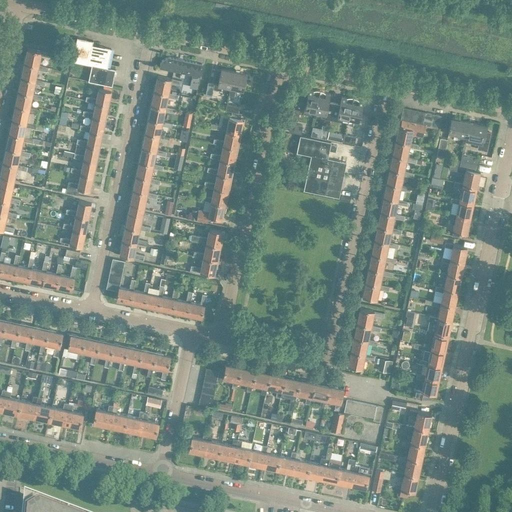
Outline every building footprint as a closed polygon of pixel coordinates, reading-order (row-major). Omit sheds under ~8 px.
[(91,45),(92,45),(93,41),(77,37),(72,61),(87,64),(91,45)] [(107,68),(111,49),(92,45),(91,45),(87,64),(91,65),(107,68)] [(27,48),(24,63),(38,65),(40,55),(50,57),(51,53),(27,48)] [(199,76),(199,77),(202,64),(167,57),(160,61),(159,68),(191,75),(199,76)] [(38,65),(24,63),(21,77),(35,79),(37,69),(47,72),(48,68),(38,65)] [(88,81),(111,86),(115,70),(107,68),(91,65),(88,81)] [(230,87),(234,71),(221,68),(217,84),(207,82),(205,95),(211,96),(212,89),(221,91),(222,85),(230,87)] [(234,71),(230,87),(228,94),(234,96),(235,88),(242,90),(246,73),(234,71)] [(154,90),(168,93),(170,83),(180,85),(181,81),(157,76),(154,90)] [(35,79),(21,77),(18,91),(32,94),(34,84),(44,86),(45,82),(35,79)] [(202,78),(199,90),(205,91),(208,79),(202,78)] [(96,99),(85,97),(85,101),(95,103),(107,105),(110,91),(98,88),(96,99)] [(314,112),(319,90),(317,90),(315,90),(313,90),(308,89),(307,95),(296,93),(293,103),(304,106),(303,114),(307,115),(309,111),(314,112)] [(151,104),(165,107),(167,97),(177,99),(178,95),(168,93),(154,90),(151,104)] [(330,120),(334,103),(328,102),(330,94),(325,93),(323,92),(322,91),(319,90),(314,112),(320,113),(320,118),(330,120)] [(42,96),(32,94),(18,91),(15,105),(28,108),(30,98),(41,100),(42,96)] [(348,119),(352,97),(350,97),(348,97),(346,98),(341,97),(340,105),(334,103),(330,120),(340,122),(343,118),(348,119)] [(352,97),(348,119),(353,120),(354,125),(358,126),(363,101),(358,100),(357,99),(355,98),(352,97)] [(290,115),(292,103),(286,102),(283,114),(290,115)] [(104,119),(107,105),(95,103),(93,113),(82,111),(82,115),(92,117),(104,119)] [(165,107),(151,104),(148,118),(162,121),(164,111),(174,113),(175,109),(165,107)] [(226,104),(225,111),(238,113),(239,107),(226,104)] [(39,110),(28,108),(15,105),(12,119),(25,122),(28,112),(38,114),(39,110)] [(409,109),(402,107),(400,120),(402,120),(407,121),(409,109)] [(293,108),(291,119),(297,120),(300,109),(293,108)] [(416,110),(409,109),(407,121),(414,123),(416,110)] [(424,112),(416,110),(414,123),(421,124),(424,112)] [(424,125),(426,126),(430,126),(432,114),(424,112),(421,124),(424,125)] [(441,116),(432,114),(430,126),(438,128),(441,116)] [(242,119),(229,116),(227,127),(216,124),(216,128),(226,131),(239,134),(242,119)] [(79,125),(79,129),(89,131),(101,133),(104,119),(92,117),(90,127),(79,125)] [(172,124),(162,121),(148,118),(145,133),(159,136),(161,126),(171,128),(172,124)] [(448,132),(465,136),(468,122),(451,118),(448,132)] [(35,128),(36,124),(25,122),(12,119),(9,134),(22,136),(25,126),(35,128)] [(189,127),(190,120),(184,119),(182,126),(189,127)] [(423,131),(424,125),(421,124),(414,123),(407,121),(402,120),(400,126),(398,126),(395,140),(409,143),(411,133),(421,135),(422,131),(423,131)] [(468,122),(465,136),(464,142),(482,145),(486,125),(468,122)] [(302,125),(290,123),(288,131),(300,134),(302,125)] [(179,140),(186,141),(188,132),(181,130),(179,140)] [(87,141),(76,139),(76,143),(86,146),(86,145),(98,148),(101,133),(89,131),(87,141)] [(223,145),(236,148),(239,134),(226,131),(224,141),(213,139),(213,143),(223,145)] [(159,136),(145,133),(142,147),(156,150),(158,140),(173,143),(174,139),(169,138),(159,136)] [(32,143),(32,138),(22,136),(9,134),(6,148),(20,151),(22,141),(32,143)] [(343,135),(336,134),(334,141),(341,142),(343,135)] [(354,145),(355,137),(343,134),(341,142),(354,145)] [(338,197),(346,162),(327,158),(330,142),(300,136),(296,152),(310,155),(303,190),(338,197)] [(447,140),(440,138),(436,156),(443,157),(447,140)] [(395,140),(392,154),(406,157),(408,147),(418,149),(419,145),(409,143),(395,140)] [(73,153),(73,157),(83,160),(95,162),(98,148),(86,145),(86,146),(84,156),(73,153)] [(236,148),(223,145),(221,155),(210,153),(210,157),(220,159),(233,162),(236,148)] [(139,161),(152,164),(155,154),(168,157),(169,153),(166,152),(156,150),(142,147),(139,161)] [(30,153),(20,151),(6,148),(3,162),(17,165),(19,155),(29,157),(30,153)] [(180,169),(183,155),(177,154),(174,168),(180,169)] [(415,163),(416,159),(406,157),(392,154),(389,168),(403,171),(405,161),(415,163)] [(460,161),(478,165),(479,157),(462,154),(460,161)] [(233,162),(220,159),(218,169),(207,167),(207,168),(204,167),(204,170),(207,171),(217,173),(230,176),(233,162)] [(464,173),(462,184),(476,187),(479,171),(476,170),(478,165),(460,161),(451,159),(448,170),(464,173)] [(95,162),(83,160),(81,170),(70,168),(70,172),(80,174),(92,176),(95,162)] [(163,166),(152,164),(139,161),(136,175),(149,178),(152,168),(162,170),(163,166)] [(27,167),(17,165),(3,162),(0,173),(0,185),(12,187),(13,180),(16,169),(26,171),(27,167)] [(413,174),(403,171),(389,168),(386,182),(400,186),(402,175),(412,177),(413,174)] [(203,185),(214,187),(227,190),(230,176),(217,173),(215,184),(204,181),(203,185)] [(77,195),(78,188),(89,191),(92,176),(80,174),(77,184),(67,182),(65,193),(77,195)] [(136,175),(133,189),(146,192),(148,182),(159,184),(160,180),(149,178),(136,175)] [(431,178),(429,186),(441,189),(443,180),(431,178)] [(410,188),(400,186),(386,182),(383,197),(397,200),(399,189),(409,191),(410,188)] [(473,202),(476,187),(462,184),(454,182),(453,187),(461,188),(459,199),(473,202)] [(0,199),(9,202),(19,204),(20,199),(10,197),(12,187),(0,185),(0,199)] [(200,200),(211,202),(224,205),(227,190),(214,187),(211,198),(201,195),(200,200)] [(130,204),(129,208),(142,211),(143,207),(146,196),(156,199),(157,194),(146,192),(133,189),(130,204)] [(407,202),(397,200),(383,197),(380,211),(394,214),(396,204),(406,206),(407,202)] [(427,198),(425,208),(433,210),(435,200),(427,198)] [(469,218),(473,202),(459,199),(451,198),(450,202),(458,204),(455,215),(469,218)] [(0,215),(5,216),(6,216),(16,218),(17,214),(6,212),(9,202),(0,199),(0,215)] [(167,200),(164,213),(170,215),(173,202),(167,200)] [(75,216),(87,218),(90,204),(78,201),(76,211),(66,209),(65,213),(75,216)] [(198,211),(197,214),(208,216),(221,219),(224,205),(211,202),(208,212),(198,210),(198,211)] [(419,219),(422,205),(415,203),(413,203),(412,209),(414,209),(413,217),(419,219)] [(142,211),(129,208),(128,211),(125,226),(139,229),(149,231),(150,227),(139,225),(142,211)] [(192,209),(190,219),(196,220),(197,214),(198,211),(192,209)] [(404,216),(394,214),(380,211),(377,225),(391,228),(393,218),(403,220),(404,216)] [(469,218),(455,215),(447,213),(446,218),(454,219),(452,230),(466,233),(469,218)] [(5,216),(0,215),(0,230),(3,231),(3,230),(13,233),(14,228),(3,226),(6,216),(5,216)] [(145,225),(153,227),(155,217),(147,215),(145,225)] [(87,218),(75,216),(73,226),(63,223),(62,227),(72,230),(84,232),(87,218)] [(170,218),(162,216),(159,232),(166,233),(170,218)] [(401,230),(391,228),(377,225),(374,239),(388,242),(390,232),(400,234),(401,230)] [(122,240),(136,243),(146,246),(147,241),(136,239),(139,229),(125,226),(122,240)] [(206,243),(219,246),(222,232),(209,229),(207,238),(201,236),(200,237),(190,235),(189,239),(206,243)] [(81,247),(84,232),(72,230),(70,240),(60,238),(59,239),(57,238),(55,243),(69,246),(69,244),(81,247)] [(443,237),(431,234),(429,241),(442,244),(443,237)] [(9,236),(3,235),(0,247),(1,247),(6,248),(9,236)] [(397,244),(388,242),(374,239),(371,253),(384,257),(387,246),(397,248),(397,244)] [(133,254),(136,243),(122,240),(119,255),(143,260),(144,256),(133,254)] [(202,258),(216,260),(219,246),(206,243),(203,253),(193,251),(193,255),(202,258)] [(449,259),(463,262),(466,247),(452,244),(444,243),(443,247),(451,249),(449,259)] [(3,262),(0,274),(14,278),(17,265),(20,248),(16,248),(13,265),(3,262)] [(78,258),(79,251),(65,248),(64,256),(78,258)] [(399,261),(394,260),(394,259),(384,257),(371,253),(368,268),(381,270),(384,261),(399,264),(399,261)] [(17,265),(14,278),(28,281),(31,268),(33,258),(34,254),(30,254),(30,257),(29,258),(27,268),(17,265)] [(446,274),(460,276),(463,262),(449,259),(441,257),(440,262),(448,263),(446,274)] [(124,261),(112,259),(112,258),(111,264),(123,267),(124,261)] [(213,274),(216,260),(202,258),(200,268),(190,266),(190,269),(213,274)] [(31,268),(28,281),(42,284),(45,271),(47,261),(43,260),(41,271),(31,268)] [(45,271),(42,284),(57,287),(59,274),(62,264),(61,264),(57,263),(55,273),(45,271)] [(122,273),(123,267),(111,264),(109,270),(122,273)] [(59,274),(57,287),(71,290),(76,267),(72,266),(69,277),(59,274)] [(365,282),(378,285),(381,275),(390,277),(391,273),(381,270),(368,268),(365,282)] [(121,279),(122,273),(109,270),(108,276),(121,279)] [(460,276),(446,274),(438,272),(437,276),(445,278),(443,288),(457,291),(460,276)] [(119,285),(121,279),(108,276),(107,282),(119,285)] [(197,278),(195,285),(209,288),(210,280),(197,278)] [(129,289),(119,287),(118,287),(117,291),(116,299),(130,302),(132,290),(133,290),(135,280),(131,279),(129,289)] [(119,287),(119,285),(107,282),(105,288),(117,291),(118,287),(119,287)] [(143,292),(133,290),(132,290),(130,302),(144,305),(147,293),(149,283),(145,282),(143,292)] [(388,287),(378,285),(365,282),(362,296),(375,299),(378,289),(387,291),(388,287)] [(157,295),(147,293),(144,305),(158,308),(161,296),(163,286),(159,285),(157,295)] [(435,286),(434,290),(442,292),(440,302),(454,306),(457,291),(443,288),(435,286)] [(171,298),(161,296),(158,308),(173,311),(175,299),(177,289),(173,288),(171,298)] [(418,291),(411,289),(409,296),(417,298),(418,291)] [(185,301),(175,299),(173,311),(187,314),(189,302),(192,292),(187,291),(185,301)] [(200,304),(189,302),(187,314),(201,317),(206,295),(202,294),(200,304)] [(432,301),(431,305),(439,307),(437,317),(451,320),(454,306),(440,302),(432,301)] [(356,322),(370,325),(372,315),(382,317),(383,313),(359,308),(356,322)] [(406,311),(403,325),(412,327),(416,313),(406,311)] [(429,320),(427,330),(448,334),(451,320),(437,317),(429,315),(428,319),(429,320)] [(5,321),(3,334),(13,336),(11,346),(15,347),(17,337),(20,324),(5,321)] [(353,336),(367,339),(369,329),(379,331),(380,327),(370,325),(356,322),(353,336)] [(20,324),(17,337),(27,339),(25,349),(29,350),(31,340),(34,327),(20,324)] [(34,327),(31,340),(41,342),(39,352),(43,353),(45,343),(48,330),(34,327)] [(48,330),(45,343),(55,345),(53,355),(57,356),(59,346),(62,333),(48,330)] [(408,341),(410,332),(403,330),(401,340),(408,341)] [(448,334),(434,331),(426,330),(425,334),(433,336),(431,346),(445,349),(448,334)] [(71,335),(68,348),(78,350),(76,360),(80,361),(82,351),(85,338),(71,335)] [(377,341),(367,339),(353,336),(350,351),(364,353),(366,343),(376,345),(377,341)] [(99,341),(85,338),(82,351),(92,353),(90,364),(94,364),(96,354),(99,341)] [(110,357),(113,344),(99,341),(96,354),(106,356),(104,367),(108,367),(110,357)] [(127,347),(113,344),(110,357),(120,359),(117,374),(121,374),(122,370),(125,360),(127,347)] [(423,344),(422,349),(430,351),(428,361),(441,364),(445,349),(431,346),(423,344)] [(141,350),(127,347),(125,360),(134,362),(132,373),(136,374),(139,363),(141,350)] [(155,353),(141,350),(139,363),(149,366),(147,376),(150,377),(153,366),(155,353)] [(374,355),(364,353),(350,351),(348,365),(362,368),(364,358),(374,360),(374,355)] [(170,356),(155,353),(153,366),(163,369),(161,379),(165,380),(170,356)] [(425,376),(438,379),(441,364),(428,361),(420,359),(419,363),(427,365),(425,376)] [(28,360),(26,367),(34,369),(35,362),(28,360)] [(380,360),(378,371),(386,373),(388,361),(380,360)] [(50,363),(41,361),(40,365),(39,370),(49,372),(50,363)] [(237,381),(239,367),(225,364),(224,369),(218,368),(218,370),(217,376),(216,380),(222,382),(223,378),(232,380),(231,388),(235,389),(237,381)] [(237,381),(247,383),(245,391),(250,392),(252,384),(254,370),(239,367),(237,381)] [(205,368),(204,374),(217,376),(218,370),(205,368),(204,368),(205,368)] [(66,369),(65,375),(76,378),(77,371),(66,369)] [(269,373),(254,370),(252,384),(262,386),(260,394),(264,395),(266,387),(269,373)] [(284,376),(269,373),(266,387),(276,389),(275,397),(279,398),(281,390),(284,376)] [(50,383),(51,376),(42,374),(40,381),(50,383)] [(204,374),(203,380),(215,383),(216,380),(217,376),(204,374)] [(430,399),(431,393),(435,393),(438,379),(425,376),(416,374),(416,378),(424,380),(422,390),(414,388),(412,396),(430,399)] [(281,390),(280,396),(290,398),(290,400),(294,401),(296,393),(299,379),(284,376),(281,390)] [(299,379),(296,393),(306,395),(304,403),(309,404),(310,396),(313,382),(299,379)] [(214,388),(215,383),(203,380),(202,386),(214,388)] [(323,407),(325,400),(328,386),(313,382),(310,396),(320,399),(319,406),(323,407)] [(1,411),(17,414),(20,400),(9,397),(11,387),(7,386),(6,390),(1,411)] [(148,386),(146,393),(161,396),(162,389),(148,386)] [(202,386),(200,392),(213,394),(214,388),(202,386)] [(328,386),(325,400),(335,402),(333,409),(338,410),(339,402),(340,402),(343,389),(328,386)] [(212,401),(213,394),(200,392),(199,398),(212,401)] [(17,414),(32,417),(37,397),(32,396),(31,402),(20,400),(17,414)] [(32,417),(48,420),(51,406),(40,404),(41,398),(37,397),(32,417)] [(147,397),(145,404),(159,407),(160,399),(147,397)] [(210,406),(212,401),(199,398),(198,403),(197,403),(197,404),(210,406)] [(343,411),(349,413),(352,400),(346,399),(343,411)] [(358,402),(352,400),(349,413),(355,414),(358,402)] [(392,400),(390,408),(404,411),(406,403),(392,400)] [(219,402),(218,408),(230,411),(232,404),(225,402),(225,404),(219,402)] [(364,403),(358,402),(355,414),(361,415),(364,403)] [(48,420),(63,424),(68,404),(63,403),(62,409),(51,406),(48,420)] [(113,403),(112,406),(108,426),(123,429),(126,415),(115,412),(117,404),(113,403)] [(370,404),(364,403),(361,415),(367,417),(370,404)] [(68,404),(63,424),(79,427),(82,413),(71,411),(72,405),(68,404)] [(370,404),(367,417),(374,418),(376,406),(370,404)] [(108,426),(112,406),(108,405),(106,410),(95,408),(92,422),(108,426)] [(376,406),(374,418),(373,421),(380,422),(383,407),(376,406)] [(416,416),(413,427),(428,430),(431,414),(409,409),(408,414),(416,416)] [(138,417),(126,415),(123,429),(139,432),(143,413),(139,412),(138,417)] [(330,431),(339,432),(343,413),(333,412),(330,431)] [(147,414),(143,413),(139,432),(154,436),(158,421),(146,419),(147,414)] [(231,415),(229,421),(240,424),(241,417),(231,415)] [(304,427),(312,428),(314,422),(306,420),(305,425),(304,427)] [(412,431),(410,442),(424,445),(428,430),(413,427),(406,425),(405,429),(412,431)] [(303,438),(313,440),(315,433),(304,431),(303,438)] [(203,454),(207,434),(203,433),(202,438),(191,436),(188,451),(203,454)] [(315,433),(313,440),(324,442),(325,435),(315,433)] [(212,434),(207,434),(203,454),(218,457),(221,443),(210,440),(212,434)] [(218,457),(232,460),(236,440),(232,439),(231,445),(221,443),(218,457)] [(232,460),(247,463),(250,449),(240,446),(241,441),(236,440),(232,460)] [(409,446),(407,457),(421,461),(424,445),(410,442),(402,440),(401,445),(409,446)] [(247,463),(262,466),(266,446),(267,443),(263,442),(262,445),(260,451),(250,449),(247,463)] [(262,466),(276,469),(279,455),(269,453),(270,447),(266,446),(262,466)] [(327,446),(324,459),(320,479),(335,482),(338,467),(340,460),(329,458),(331,447),(327,446)] [(276,469),(291,472),(295,452),(291,451),(290,457),(279,455),(276,469)] [(291,472),(305,476),(309,461),(298,459),(300,453),(295,452),(291,472)] [(406,462),(403,473),(417,476),(421,461),(407,457),(399,456),(398,460),(406,462)] [(320,479),(324,459),(320,458),(319,463),(309,461),(305,476),(320,479)] [(338,467),(335,482),(349,485),(355,460),(348,459),(347,463),(349,464),(348,470),(338,467)] [(355,460),(349,485),(364,488),(368,474),(357,471),(358,466),(361,466),(362,462),(355,460)] [(375,470),(371,489),(378,490),(382,472),(375,470)] [(417,476),(403,473),(396,471),(395,476),(402,477),(399,495),(407,497),(408,490),(414,492),(417,476)] [(23,507),(22,511),(71,511),(36,499),(24,494),(23,507)]
